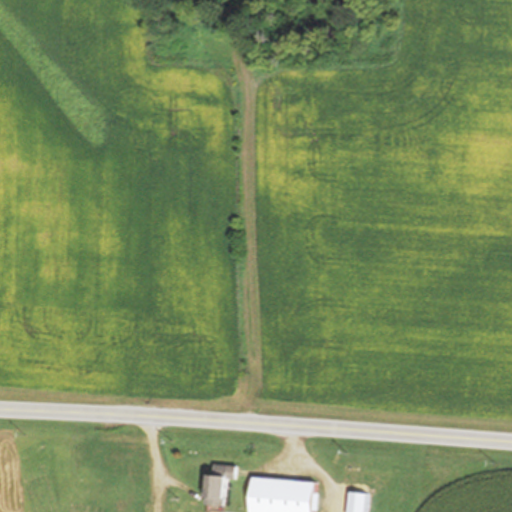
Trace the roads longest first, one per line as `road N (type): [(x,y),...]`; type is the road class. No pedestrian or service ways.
road 1 (secondary): [(511,445),(0,416)]
road 2 (residential): [(277,430),(285,0)]
